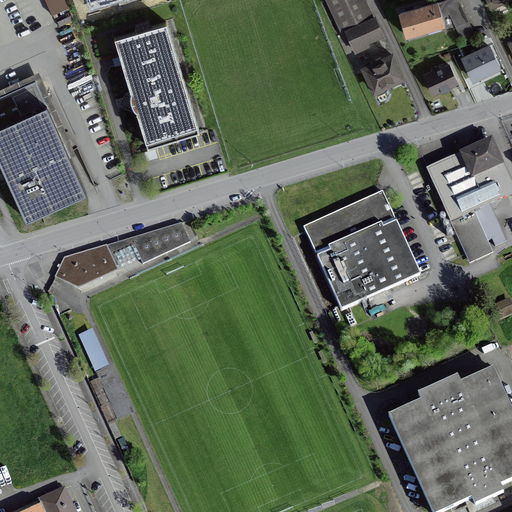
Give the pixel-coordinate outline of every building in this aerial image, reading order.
[(46,0),(52,13),(69,7),(65,0),(46,0)] [(128,0),(89,0),(93,13),(129,1),(128,0)] [(364,22),(353,0),(324,0),(340,33),(345,31),(355,52),(364,48),(362,45),(382,36),(373,17),(364,22)] [(461,42),(473,36),(456,0),(451,0),(437,4),(436,3),(399,14),(405,36),(443,25),(441,18),(449,16),(461,42)] [(498,0),(485,0),(490,9),(497,6),(495,1),(498,0)] [(199,132),(165,22),(113,38),(130,92),(129,97),(130,102),(132,107),(135,111),(146,148),(199,132)] [(472,80),(498,68),(488,47),(462,60),(472,80)] [(374,92),(402,79),(391,56),(363,69),(374,92)] [(448,87),(456,83),(448,66),(439,71),(437,67),(431,70),(432,72),(424,76),(433,94),(441,90),(442,93),(449,89),(448,87)] [(25,220),(86,192),(86,191),(36,78),(0,94),(0,162),(7,179),(25,220)] [(490,144),(490,142),(489,143),(462,156),(462,155),(460,156),(461,156),(429,171),(428,170),(427,171),(428,172),(450,221),(450,222),(451,222),(469,262),(490,253),(471,212),(511,193),(511,191),(501,166),(501,165),(500,165),(490,144)] [(424,213),(431,210),(424,195),(417,198),(424,213)] [(394,220),(388,205),(387,206),(384,200),(375,196),(369,199),(369,198),(302,228),(315,256),(316,255),(317,258),(316,259),(340,312),(420,276),(396,223),(395,223),(393,220),(394,220)] [(181,224),(64,259),(56,275),(79,286),(118,268),(113,256),(133,247),(142,265),(189,243),(181,224)] [(511,246),(511,225),(487,235),(494,254),(511,246)] [(500,487),(511,481),(511,412),(492,369),(460,384),(457,377),(417,395),(420,402),(387,417),(430,511),(444,511),(471,500),(474,507),(502,494),(503,494),(500,487)] [(117,420),(129,414),(113,380),(101,385),(117,420)] [(101,407),(107,404),(101,390),(94,392),(101,407)] [(73,511),(63,489),(13,511),(73,511)]
